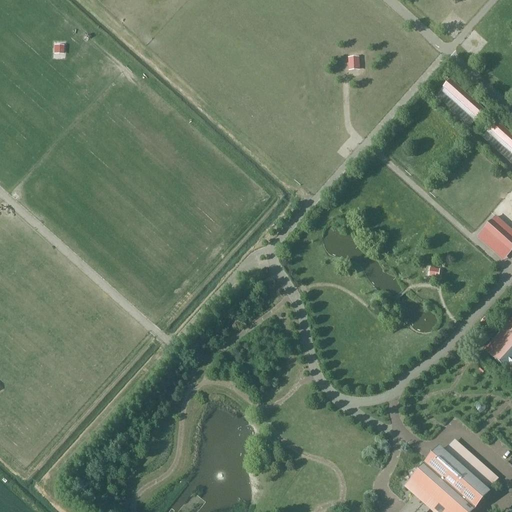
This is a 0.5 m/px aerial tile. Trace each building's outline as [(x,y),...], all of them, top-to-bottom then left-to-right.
[(55,53),(64,53),(64,45),(55,44),(55,53)] [(348,56),(348,69),(359,68),(358,55),(348,56)] [(449,80),(435,98),(474,125),(487,106),(449,80)] [(458,121),(469,130),(472,127),(460,117),(458,121)] [(484,135),(511,160),(511,133),(497,120),(484,135)] [(511,252),(511,231),(496,217),(477,238),(504,261),(511,252)] [(429,267),(429,276),(439,277),(440,268),(429,267)] [(480,323),(485,327),(490,320),(485,316),(480,323)] [(511,319),(483,350),(511,375),(511,319)] [(454,440),(444,452),(440,449),(404,488),(414,497),(401,511),(429,511),(430,511),(474,511),(491,494),(488,492),(499,480),(454,440)]
